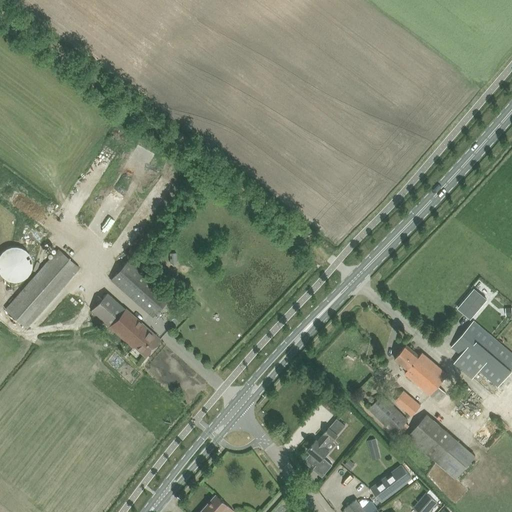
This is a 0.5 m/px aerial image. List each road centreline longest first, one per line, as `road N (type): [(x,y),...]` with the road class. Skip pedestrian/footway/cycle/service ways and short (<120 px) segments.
road 1 (track): [(0,11),(336,262)]
road 2 (primary): [(511,110),(354,277)]
road 3 (primary): [(242,409),(354,277)]
road 4 (primary): [(354,277),(234,399)]
road 5 (primary): [(234,399),(145,511)]
road 6 (primary): [(154,511),(242,409)]
road 7 (unclassified): [(320,511),(242,409)]
